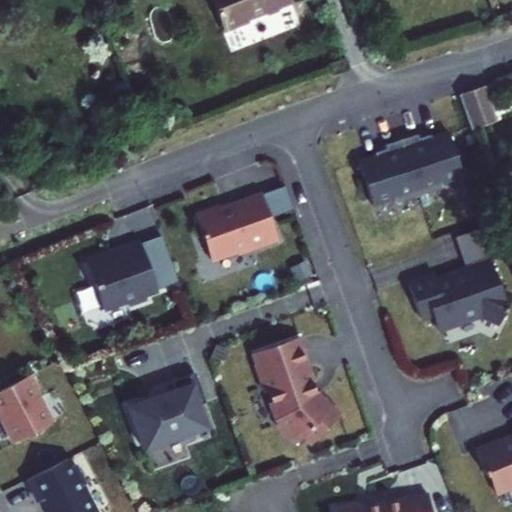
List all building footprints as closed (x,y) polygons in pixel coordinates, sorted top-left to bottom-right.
[(210,0),(224,33),(249,23),(247,20),(262,14),(267,16),(278,12),(280,7),(290,2),(290,1),(289,0),(210,0)] [(485,86),(459,95),(471,131),(498,122),(485,86)] [(360,164),(375,207),(397,199),(398,202),(421,195),(443,187),(442,184),(465,176),(450,134),(433,139),(421,143),(420,139),(418,135),(386,146),(388,150),(389,154),(377,158),(360,164)] [(426,137),(420,139),(421,143),(433,139),(431,135),(426,137)] [(376,154),(377,158),(389,154),(388,150),(382,152),(376,154)] [(287,186),(264,194),(273,218),(296,210),(287,186)] [(222,207),(197,215),(213,260),(239,250),(241,254),(280,240),(273,218),(264,194),(239,203),(240,204),(223,210),(222,207)] [(143,244),(144,245),(160,290),(181,283),(165,236),(143,244)] [(114,254),(89,263),(106,310),(129,301),(131,307),(149,300),(147,295),(160,290),(144,245),(115,256),(114,254)] [(483,314),(501,322),(511,299),(511,297),(504,294),(491,260),(467,268),(468,271),(438,282),(436,276),(410,286),(421,318),(433,314),(439,329),(483,314)] [(312,275),(306,261),(290,269),(297,283),(301,281),(303,286),(312,281),(309,276),(312,275)] [(342,414),(326,398),(323,398),(319,395),(309,368),(312,367),(301,336),(256,352),(260,363),(257,364),(266,390),(269,389),(280,419),(282,422),(279,425),(298,444),(307,435),(314,442),(342,414)] [(229,351),(214,345),(208,359),(223,365),(229,351)] [(195,385),(202,405),(208,403),(198,373),(175,381),(178,391),(195,385)] [(39,389),(31,374),(0,389),(0,414),(14,442),(53,421),(37,390),(39,389)] [(210,428),(202,405),(195,385),(178,391),(131,407),(147,450),(210,428)] [(511,438),(501,443),(500,441),(476,450),(486,476),(489,475),(495,493),(511,485),(511,438)] [(69,458),(27,480),(39,502),(45,498),(51,509),(49,511),(97,511),(83,485),(86,483),(76,464),(73,465),(69,458)] [(432,511),(430,494),(360,507),(360,504),(335,507),(335,511),(432,511)]
